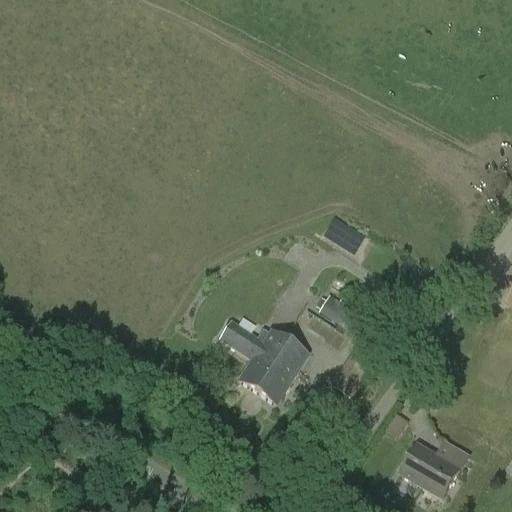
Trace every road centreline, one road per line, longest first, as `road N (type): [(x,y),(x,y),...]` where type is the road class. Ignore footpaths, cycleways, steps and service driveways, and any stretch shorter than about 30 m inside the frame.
road 1 (unclassified): [(313,505),(511,228)]
road 2 (unclassified): [(217,511),(0,386)]
